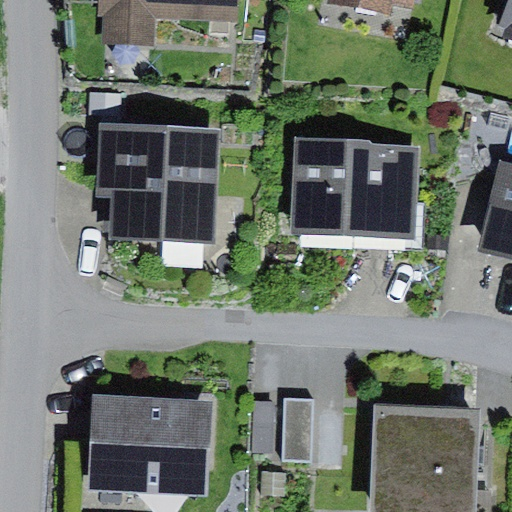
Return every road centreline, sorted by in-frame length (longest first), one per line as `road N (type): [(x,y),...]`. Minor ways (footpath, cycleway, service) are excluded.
road 1 (residential): [(40,325),(447,332),(511,345)]
road 2 (residential): [(40,325),(34,0)]
road 3 (residential): [(26,511),(40,325)]
